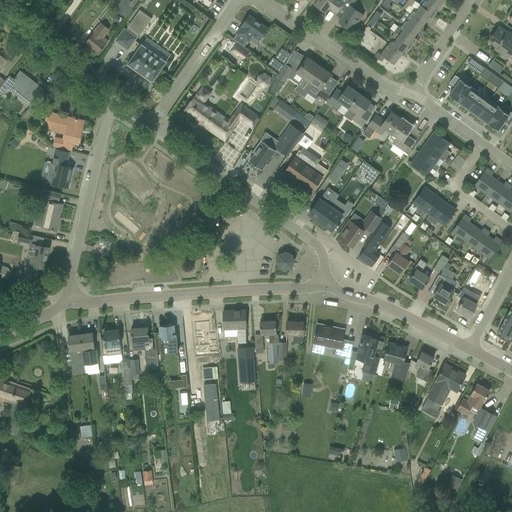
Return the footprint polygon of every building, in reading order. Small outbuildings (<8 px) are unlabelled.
[(328,7),(336,13),(344,3),(340,0),(317,0),(315,4),(325,12),(328,7)] [(344,13),(338,21),(350,30),(355,22),(357,24),(363,16),(363,15),(355,9),(356,7),(355,3),(354,2),(355,0),(346,0),(342,6),(347,10),(344,13)] [(424,0),(421,6),(434,15),(441,5),(434,0),(424,0)] [(133,10),(120,1),(114,9),(117,12),(127,19),(133,10)] [(405,10),(424,23),(426,19),(429,22),(434,15),(421,6),(415,1),(411,7),(409,5),(405,10)] [(151,81),(152,81),(153,81),(152,81),(166,62),(142,45),(142,46),(135,41),(139,35),(140,36),(152,19),(140,10),(126,29),(124,28),(115,41),(128,49),(129,48),(136,52),(128,63),(127,64),(128,64),(152,81),(151,81)] [(403,24),(416,33),(424,23),(405,10),(411,14),(403,24)] [(373,17),(377,20),(382,14),(377,11),(373,17)] [(245,39),(248,42),(252,36),(259,41),(262,36),(268,28),(249,15),(240,27),(241,28),(237,33),(245,39)] [(368,23),(373,26),(377,20),(373,17),(368,23)] [(85,43),(98,54),(104,46),(108,41),(102,37),(109,30),(101,23),(91,35),(85,43)] [(394,33),(412,45),(416,39),(414,37),(416,33),(403,24),(400,28),(398,26),(393,32),(394,33)] [(495,48),(511,60),(511,36),(507,33),(498,27),(489,40),(497,46),(495,48)] [(392,40),(389,44),(401,54),(404,50),(407,52),(412,45),(399,36),(394,42),(392,40)] [(239,55),(244,59),(249,53),(236,43),(229,51),(237,57),(239,55)] [(378,52),(375,56),(381,61),(384,57),(394,64),(401,54),(389,44),(388,44),(380,54),(378,52)] [(281,49),(275,58),(284,64),(290,55),(281,49)] [(292,68),(291,69),(303,77),(298,85),(302,88),(318,65),(307,57),(307,58),(300,54),(292,68)] [(493,60),(488,66),(499,74),(503,68),(493,60)] [(478,63),(473,70),(479,74),(480,73),(484,67),(478,63)] [(279,74),(270,92),(276,95),(284,81),(287,77),(291,69),(292,68),(285,65),(284,66),(282,69),(280,74),(279,74)] [(331,74),(318,65),(302,88),(316,98),(322,90),(320,89),(331,74)] [(9,76),(3,84),(8,88),(30,106),(37,98),(42,91),(28,80),(29,78),(20,71),(13,79),(9,76)] [(485,78),(485,79),(488,81),(493,74),(490,71),(485,78)] [(257,76),(256,84),(263,89),(271,85),(271,77),(265,72),(257,76)] [(493,74),(488,81),(488,82),(495,86),(500,79),(494,74),(493,74)] [(455,76),(450,83),(451,84),(455,87),(450,95),(455,99),(459,102),(470,86),(466,84),(457,77),(455,76)] [(498,88),(498,89),(501,91),(502,90),(507,84),(503,81),(498,88)] [(328,102),(345,114),(359,94),(347,86),(340,96),(335,93),(337,90),(336,89),(328,102)] [(470,86),(459,102),(461,103),(463,105),(462,106),(467,109),(467,108),(468,109),(479,93),(472,88),(470,86)] [(315,100),(321,105),(329,94),(322,90),(316,98),(315,100)] [(479,93),(468,109),(478,116),(489,100),(479,93)] [(359,123),(363,126),(371,113),(369,116),(363,112),(370,102),(359,94),(345,114),(344,115),(351,120),(352,119),(358,124),(359,123)] [(183,111),(224,141),(240,119),(253,129),(259,116),(241,103),(229,120),(194,95),(183,111)] [(274,109),(281,114),(287,105),(280,100),(280,101),(274,108),(274,109)] [(489,100),(478,116),(480,117),(479,118),(483,121),(484,120),(488,123),(499,107),(489,100)] [(499,107),(488,123),(497,129),(502,122),(509,127),(511,121),(511,112),(510,111),(508,114),(499,107)] [(19,119),(26,125),(36,113),(29,108),(19,119)] [(362,134),(369,138),(375,130),(381,134),(385,129),(391,133),(401,119),(391,112),(384,121),(376,115),(362,134)] [(323,130),(329,122),(317,113),(311,121),(323,130)] [(53,146),(71,150),(73,142),(78,144),(81,135),(79,134),(82,121),(77,120),(78,119),(76,118),(75,119),(52,114),(47,120),(51,124),(56,130),(66,133),(64,140),(55,138),(53,146)] [(391,133),(387,138),(393,142),(393,143),(397,146),(406,152),(413,141),(405,135),(411,126),(401,119),(391,133)] [(286,156),(303,133),(290,124),(274,147),(286,156)] [(427,142),(447,157),(450,152),(445,149),(450,143),(434,132),(427,142)] [(261,170),(275,150),(260,140),(251,152),(254,154),(249,161),(261,170)] [(419,153),(439,167),(435,164),(439,158),(443,161),(447,157),(427,142),(419,153)] [(312,189),(313,190),(327,171),(317,164),(320,160),(302,147),(300,151),(299,151),(285,170),(286,171),(312,190),(312,189)] [(52,183),(68,187),(73,168),(66,166),(69,152),(56,149),(50,171),(54,172),(52,183)] [(412,163),(427,174),(431,168),(436,172),(439,167),(419,153),(412,163)] [(341,160),(328,177),(335,183),(348,165),(341,160)] [(363,161),(359,167),(368,174),(372,168),(363,161)] [(475,185),(487,194),(497,181),(490,176),(492,173),(487,169),(475,185)] [(487,194),(499,203),(511,186),(505,182),(503,186),(497,181),(487,194)] [(499,203),(511,212),(511,211),(511,192),(509,190),(511,187),(511,186),(499,203)] [(415,211),(420,215),(423,210),(424,210),(435,195),(424,187),(418,195),(413,202),(419,207),(415,211)] [(33,188),(31,196),(40,198),(48,199),(45,212),(37,211),(34,224),(42,226),(42,227),(47,228),(57,231),(59,221),(58,221),(62,204),(58,203),(60,194),(33,188)] [(322,196),(309,214),(320,222),(333,204),(339,195),(334,192),(328,201),(322,196)] [(426,219),(430,222),(445,202),(435,195),(424,210),(429,214),(426,219)] [(333,204),(320,222),(332,230),(341,216),(344,218),(354,204),(348,200),(341,210),(333,204)] [(430,222),(435,226),(438,221),(444,225),(449,218),(456,210),(445,202),(430,222)] [(375,215),(380,218),(385,212),(380,208),(375,215)] [(347,242),(353,246),(366,228),(372,232),(380,218),(375,215),(371,212),(360,227),(349,220),(338,236),(341,238),(342,240),(345,242),(347,242)] [(415,214),(411,219),(416,222),(420,217),(415,214)] [(453,231),(465,240),(474,227),(468,222),(470,219),(465,215),(453,231)] [(380,255),(374,251),(390,229),(380,222),(363,246),(366,248),(358,258),(371,267),(380,255)] [(409,235),(416,226),(411,222),(404,232),(409,235)] [(423,222),(420,227),(425,230),(428,226),(423,222)] [(16,223),(15,230),(23,232),(25,226),(16,223)] [(465,240),(477,249),(489,233),(483,229),(481,232),(474,227),(465,240)] [(388,265),(400,274),(409,262),(402,257),(409,248),(404,244),(409,236),(403,232),(393,246),(398,250),(388,265)] [(17,240),(28,242),(28,241),(32,241),(33,236),(19,233),(17,240)] [(477,249),(490,258),(501,242),(495,237),(493,241),(487,236),(489,233),(477,249)] [(29,266),(44,269),(49,248),(29,243),(26,258),(30,259),(29,266)] [(291,267),(294,261),(291,255),(285,252),(279,255),(277,261),(279,267),(285,269),(291,267)] [(433,269),(439,272),(446,262),(449,259),(442,255),(433,269)] [(409,280),(422,289),(428,281),(430,278),(421,272),(426,263),(421,259),(414,268),(416,269),(409,280)] [(433,296),(446,304),(451,295),(454,291),(450,289),(455,281),(452,279),(456,273),(449,269),(451,265),(446,262),(439,272),(440,273),(438,276),(433,284),(438,287),(433,296)] [(478,264),(475,269),(485,275),(488,270),(478,264)] [(0,275),(8,281),(10,271),(7,268),(0,265),(0,275)] [(457,310),(470,317),(477,304),(476,304),(484,290),(475,285),(473,284),(470,291),(473,292),(469,299),(464,297),(462,301),(457,310)] [(511,305),(497,334),(509,341),(511,335),(511,305)] [(245,310),(223,311),(224,321),(224,328),(224,329),(237,329),(237,337),(237,343),(246,343),(246,330),(246,320),(245,310)] [(276,321),(260,322),(260,332),(260,334),(269,333),(270,343),(277,343),(278,343),(279,343),(279,342),(279,335),(276,335),(276,331),(276,321)] [(294,342),(302,342),(302,334),(303,322),(287,321),(286,334),(294,334),(294,342)] [(210,322),(194,324),(196,347),(210,346),(211,354),(219,353),(217,333),(211,334),(210,322)] [(315,334),(313,343),(334,347),(333,349),(333,352),(332,354),(350,358),(350,357),(351,351),(353,345),(341,343),(342,339),(344,330),(317,324),(315,334)] [(175,334),(174,325),(159,326),(159,332),(154,333),(155,348),(155,351),(156,351),(157,351),(157,350),(164,349),(164,352),(167,352),(167,349),(177,349),(177,353),(178,352),(176,334),(175,334)] [(147,327),(131,328),(132,338),(132,341),(133,351),(145,350),(146,359),(147,359),(156,358),(156,355),(156,351),(155,351),(155,348),(153,349),(153,347),(152,337),(148,338),(147,327)] [(104,332),(107,356),(121,354),(118,330),(104,332)] [(92,333),(80,334),(83,364),(99,362),(97,348),(92,348),(94,347),(92,333)] [(72,366),(73,375),(84,373),(83,364),(80,334),(68,336),(70,346),(70,348),(62,349),(64,367),(72,366)] [(255,336),(256,353),(264,353),(263,347),(264,346),(263,335),(255,336)] [(362,371),(375,374),(379,358),(373,356),(378,339),(362,335),(360,345),(356,358),(365,360),(362,371)] [(393,375),(405,378),(406,373),(409,364),(403,362),(407,348),(389,342),(386,352),(384,359),(396,362),(393,375)] [(238,347),(241,383),(255,382),(252,346),(238,347)] [(416,376),(428,383),(434,372),(428,369),(434,358),(421,352),(415,363),(421,366),(416,376)] [(347,370),(354,371),(356,359),(350,357),(350,358),(347,370)] [(123,368),(126,393),(133,392),(129,359),(123,360),(120,362),(121,367),(123,368)] [(131,360),(134,379),(141,378),(138,359),(131,360)] [(189,392),(201,391),(198,361),(186,362),(189,392)] [(425,405),(422,410),(433,416),(437,418),(440,412),(438,410),(441,404),(442,405),(451,388),(457,391),(461,384),(465,375),(444,364),(440,373),(436,380),(428,397),(425,405)] [(0,399),(14,404),(9,420),(7,427),(18,430),(20,424),(27,399),(31,389),(0,379),(0,399)] [(303,383),(302,395),(311,396),(312,384),(303,383)] [(463,398),(457,410),(464,414),(467,409),(471,410),(473,405),(479,408),(483,401),(484,402),(490,391),(489,390),(489,388),(485,386),(483,387),(477,384),(472,392),(468,401),(463,398)] [(389,400),(388,408),(398,409),(399,401),(389,400)] [(222,402),(223,414),(231,414),(230,401),(222,402)] [(330,402),(328,410),(332,411),(331,415),(336,416),(339,404),(330,402)] [(475,432),(472,438),(482,443),(488,432),(492,426),(496,417),(485,411),(483,410),(475,425),(478,426),(476,431),(475,432)] [(80,426),(82,438),(93,437),(91,425),(80,426)] [(479,456),(482,450),(478,448),(473,446),(470,452),(479,456)] [(404,448),(394,450),(396,461),(406,460),(404,448)] [(330,449),(328,458),(339,460),(341,452),(330,449)] [(487,464),(484,471),(490,473),(493,466),(487,464)] [(424,466),(418,478),(424,482),(430,469),(424,466)] [(143,471),(144,481),(152,480),(151,471),(143,471)] [(416,487),(414,490),(418,492),(422,485),(418,483),(418,484),(416,483),(415,486),(416,487)] [(447,487),(441,499),(452,505),(456,497),(451,495),(453,490),(447,487)]
